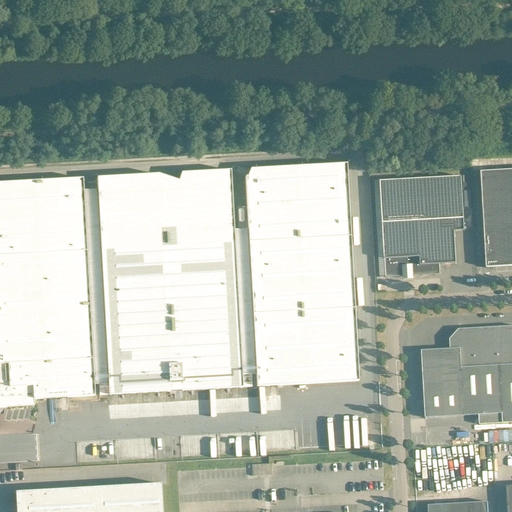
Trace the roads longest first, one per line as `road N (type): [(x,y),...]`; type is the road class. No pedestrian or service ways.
road 1 (track): [(0,23),(511,1)]
road 2 (unclassified): [(400,511),(394,316),(414,302),(511,297)]
